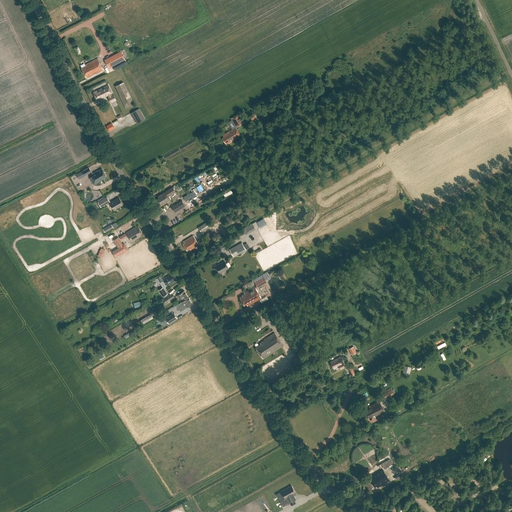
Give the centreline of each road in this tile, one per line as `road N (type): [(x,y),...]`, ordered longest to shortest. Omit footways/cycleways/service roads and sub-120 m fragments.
road 1 (tertiary): [(107,150),(305,462),(364,511)]
road 2 (tertiary): [(107,150),(33,0)]
